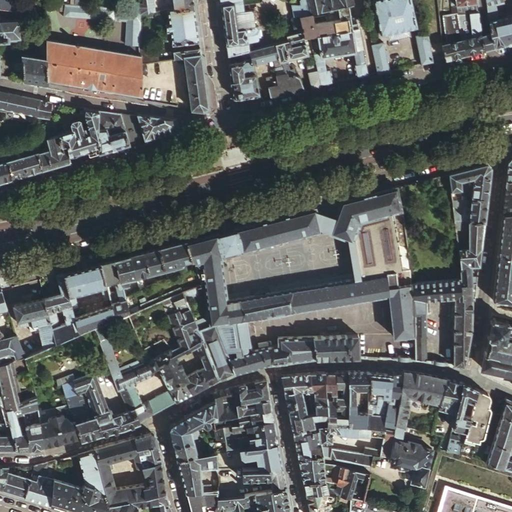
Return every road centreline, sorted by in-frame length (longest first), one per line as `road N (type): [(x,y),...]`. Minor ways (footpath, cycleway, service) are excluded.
road 1 (primary): [(511,101),(0,236)]
road 2 (tertiary): [(229,120),(511,51)]
road 3 (residential): [(0,275),(224,217),(219,197)]
road 4 (tertiary): [(229,120),(0,192)]
road 5 (residential): [(0,85),(229,120)]
road 6 (residential): [(467,373),(499,146)]
road 7 (primary): [(0,254),(219,197)]
road 8 (residential): [(467,373),(358,362),(272,369)]
road 9 (residential): [(344,165),(351,184),(499,146)]
road 10 (primary): [(344,165),(502,125)]
road 11 (residential): [(157,419),(33,456),(0,456)]
road 12 (residential): [(300,511),(272,369)]
road 13 (primary): [(219,197),(344,165)]
road 14 (residential): [(272,369),(217,384),(157,419)]
road 15 (tertiary): [(210,0),(229,120)]
